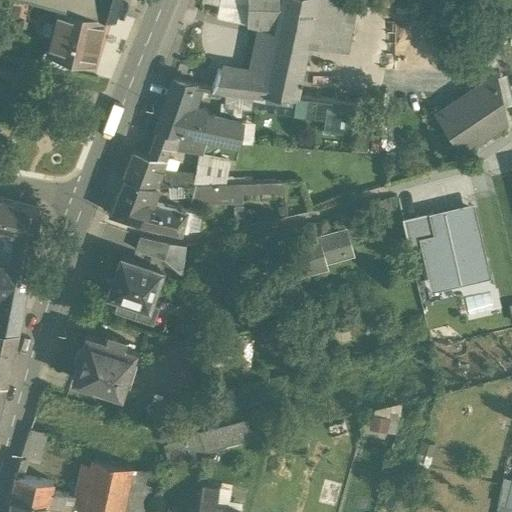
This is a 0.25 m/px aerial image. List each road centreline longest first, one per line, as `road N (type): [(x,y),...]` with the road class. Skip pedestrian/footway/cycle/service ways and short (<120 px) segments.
road 1 (secondary): [(89,199),(13,397),(0,472)]
road 2 (secondary): [(165,0),(89,199)]
